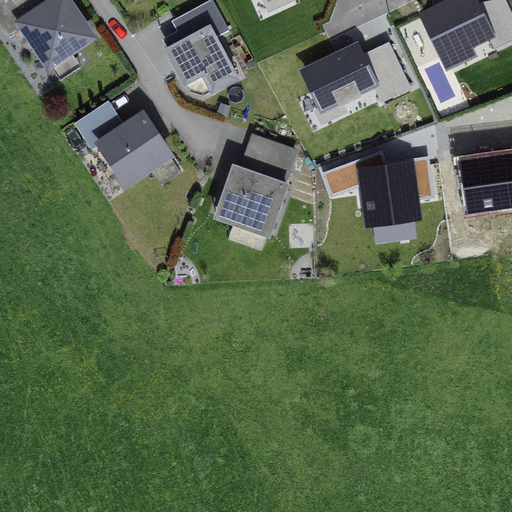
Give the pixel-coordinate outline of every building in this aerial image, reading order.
[(40,0),(0,0),(0,21),(8,33),(21,25),(47,64),(89,37),(65,0),(51,0),(43,5),(40,0)] [(479,0),(441,0),(418,11),(446,70),(478,55),(474,46),(490,38),(494,47),(511,38),(511,14),(505,0),(479,0)] [(209,26),(167,47),(187,86),(206,76),(213,89),(236,78),(209,26)] [(377,84),(358,44),(302,71),(322,111),(377,84)] [(106,109),(78,126),(92,148),(99,144),(124,185),(170,158),(144,114),(118,130),(106,109)] [(244,173),(232,169),(217,211),(240,220),(233,240),(260,250),(294,159),(254,145),(244,173)] [(511,206),(511,155),(461,162),(468,212),(511,206)] [(412,163),(360,170),(368,225),(419,218),(412,163)]
